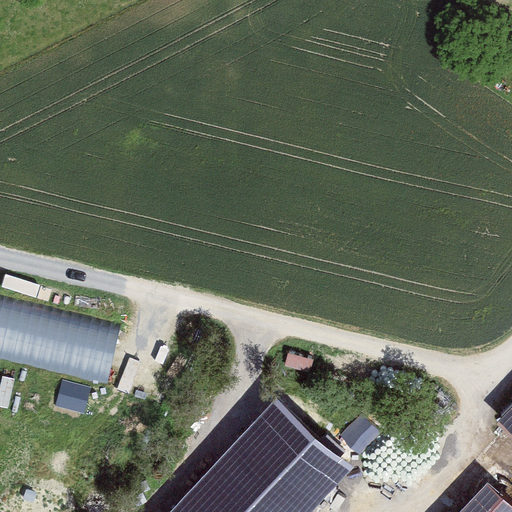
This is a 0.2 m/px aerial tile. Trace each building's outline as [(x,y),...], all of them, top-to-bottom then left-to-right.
[(121,328),(0,300),(0,358),(108,384),(121,328)] [(54,410),(82,416),(87,390),(60,384),(54,410)] [(275,400),(171,511),(316,511),(353,472),(275,400)] [(511,403),(497,419),(511,433),(511,403)] [(511,511),(511,499),(486,477),(455,511),(511,511)]
